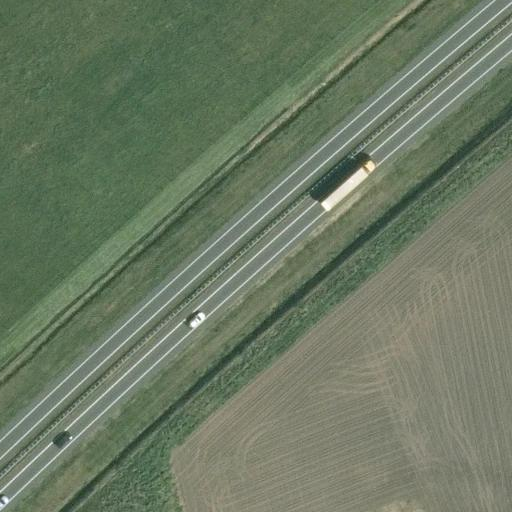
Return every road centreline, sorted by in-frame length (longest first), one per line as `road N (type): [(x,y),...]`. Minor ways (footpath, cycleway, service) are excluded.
road 1 (trunk): [(0,498),(511,46)]
road 2 (trunk): [(505,0),(248,222),(0,454)]
